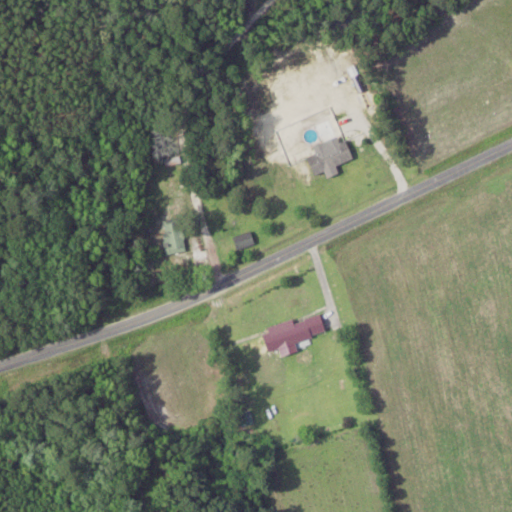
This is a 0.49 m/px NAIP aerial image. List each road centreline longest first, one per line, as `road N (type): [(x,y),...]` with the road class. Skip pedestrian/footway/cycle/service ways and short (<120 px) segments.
road 1 (residential): [(0,355),(211,288),(511,145)]
road 2 (track): [(232,278),(210,249),(189,178),(200,94),(268,0)]
